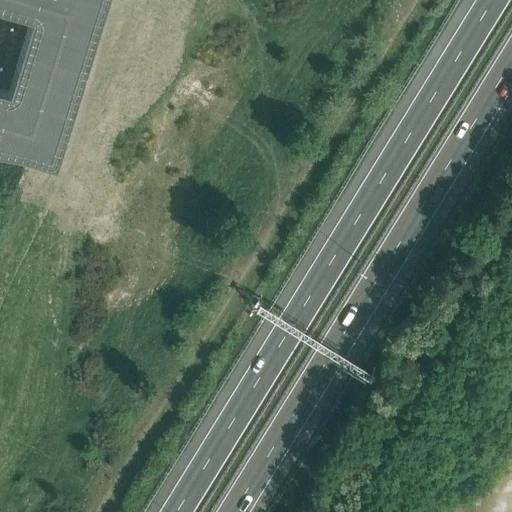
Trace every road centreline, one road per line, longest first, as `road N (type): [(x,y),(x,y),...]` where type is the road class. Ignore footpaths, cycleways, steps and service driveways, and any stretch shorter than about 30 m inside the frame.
road 1 (motorway): [(491,0),(174,511)]
road 2 (motorway): [(234,511),(511,64)]
